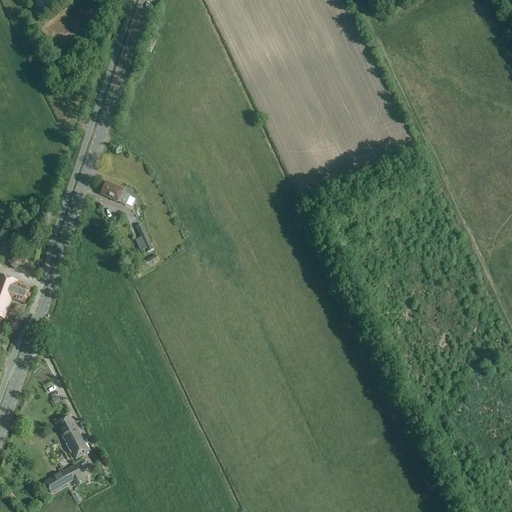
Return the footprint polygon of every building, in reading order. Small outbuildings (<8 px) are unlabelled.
[(120,195),(123,190),(106,182),(101,195),(124,205),(127,198),(121,196),(122,196),(120,195)] [(154,250),(143,224),(135,227),(140,238),(135,241),(140,252),(146,250),(147,253),(154,250)] [(30,258),(24,250),(8,262),(15,270),(30,258)] [(144,262),(148,267),(158,261),(155,255),(144,262)] [(27,305),(33,290),(22,286),(23,283),(0,275),(0,318),(4,320),(12,300),(27,305)] [(90,452),(74,422),(67,426),(64,420),(56,425),(75,460),(90,452)] [(63,472),(45,483),(51,494),(70,483),(82,476),(76,465),(63,472)]
